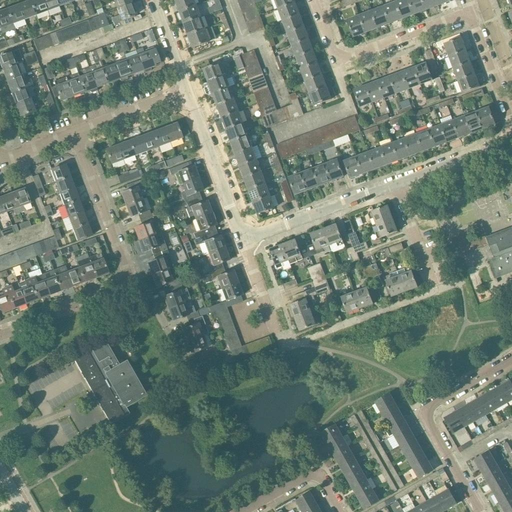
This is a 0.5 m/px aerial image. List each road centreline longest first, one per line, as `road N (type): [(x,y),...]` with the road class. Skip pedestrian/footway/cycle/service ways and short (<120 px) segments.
road 1 (residential): [(473,20),(459,17),(336,64),(312,0)]
road 2 (residential): [(511,358),(429,407),(429,423),(479,511)]
road 3 (residential): [(398,184),(242,239)]
road 4 (residential): [(127,283),(75,133)]
road 5 (residential): [(242,239),(186,91)]
road 6 (residential): [(0,336),(127,283)]
road 7 (residential): [(340,511),(311,473),(239,511)]
road 8 (residential): [(511,141),(398,184)]
